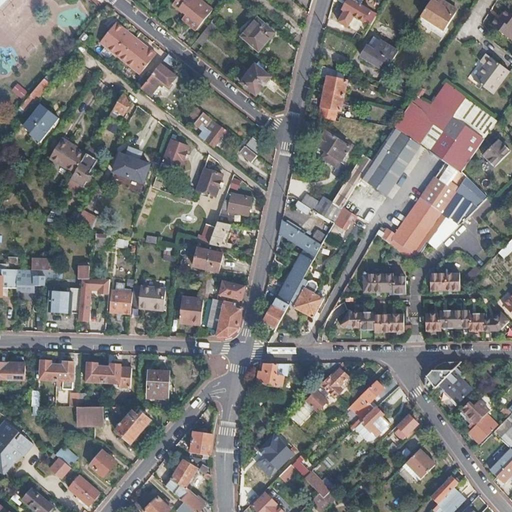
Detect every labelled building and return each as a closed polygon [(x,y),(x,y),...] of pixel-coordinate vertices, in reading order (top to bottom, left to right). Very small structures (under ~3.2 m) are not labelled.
[(0,0),(0,10),(9,0),(0,0)] [(196,32),(213,11),(199,0),(177,0),(173,6),(186,16),(182,21),(196,32)] [(361,4),(354,0),(346,0),(340,10),(343,11),(337,21),(348,27),(354,18),(363,23),(371,10),(361,4)] [(449,6),(439,0),(431,0),(421,17),(444,31),(455,15),(447,9),(449,6)] [(457,12),(449,6),(447,9),(455,15),(457,12)] [(494,26),(511,40),(511,11),(509,10),(502,20),(500,19),(494,26)] [(385,23),(393,27),(396,20),(388,16),(385,23)] [(274,34),(257,19),(241,37),(258,52),(274,34)] [(144,86),(147,82),(147,81),(159,66),(152,61),(156,55),(116,22),(100,43),(137,73),(134,77),(144,86)] [(285,34),(291,39),(297,32),(291,27),(285,34)] [(361,58),(385,73),(396,57),(372,41),(361,58)] [(176,60),(169,55),(147,82),(144,86),(142,89),(150,95),(161,83),(164,86),(166,83),(169,86),(176,78),(167,71),(176,60)] [(493,95),(510,72),(491,58),(474,81),(493,95)] [(255,95),(269,77),(254,65),(240,82),(255,95)] [(328,77),(320,117),(335,120),(338,110),(342,111),(348,81),(336,79),(338,72),(323,66),(321,76),(328,77)] [(51,84),(46,79),(20,109),(24,112),(34,100),(36,102),(51,84)] [(429,134),(421,146),(430,152),(453,119),(477,135),(491,115),(445,83),(444,85),(430,107),(414,96),(412,101),(408,108),(417,115),(425,126),(429,134)] [(19,84),(13,91),(22,99),(28,92),(19,84)] [(131,102),(123,96),(109,118),(114,121),(118,116),(115,114),(117,111),(123,115),(131,102)] [(38,126),(48,113),(39,106),(28,120),(38,126)] [(408,108),(394,129),(420,146),(421,146),(429,134),(425,126),(417,115),(408,108)] [(38,126),(30,135),(39,142),(58,120),(48,113),(38,126)] [(213,148),(227,132),(203,113),(194,124),(204,132),(200,137),(213,148)] [(453,119),(430,152),(447,162),(396,236),(388,230),(386,234),(383,232),(385,230),(380,227),(377,233),(383,238),(395,248),(401,252),(407,257),(413,263),(428,242),(434,234),(442,222),(447,215),(461,225),(479,208),(456,193),(464,182),(467,178),(454,169),(477,135),(453,119)] [(113,128),(106,123),(102,129),(109,133),(113,128)] [(373,162),(370,165),(364,176),(347,201),(342,209),(340,213),(334,224),(344,230),(349,223),(351,224),(370,196),(380,202),(385,196),(387,197),(406,169),(420,146),(394,129),(384,145),(376,157),(373,162)] [(351,152),(355,146),(348,142),(346,145),(326,132),(314,151),(315,155),(340,170),(344,165),(340,163),(348,151),(351,152)] [(362,148),(376,157),(384,145),(370,136),(362,148)] [(50,159),(75,174),(87,155),(77,149),(75,150),(68,146),(69,143),(62,139),(50,159)] [(484,155),(496,167),(511,152),(500,140),(484,155)] [(189,148),(171,141),(163,162),(182,169),(189,148)] [(257,142),(250,150),(256,155),(260,158),(267,150),(257,142)] [(250,150),(249,149),(244,145),(239,152),(251,162),(256,155),(250,150)] [(75,174),(65,190),(77,197),(86,182),(88,183),(92,175),(90,174),(102,153),(92,146),(87,155),(75,174)] [(143,182),(149,164),(120,154),(114,171),(143,182)] [(363,156),(361,160),(370,165),(373,162),(369,159),(367,157),(366,158),(363,156)] [(197,189),(215,196),(222,176),(204,169),(197,189)] [(364,176),(354,170),(333,203),(324,197),(320,203),(315,211),(314,212),(334,224),(340,213),(342,209),(347,201),(364,176)] [(153,188),(166,192),(171,179),(158,174),(153,188)] [(468,177),(467,178),(464,182),(480,198),(484,195),(468,177)] [(233,178),(231,188),(239,190),(241,180),(233,178)] [(180,198),(192,202),(197,189),(185,184),(180,198)] [(315,211),(320,203),(307,195),(302,203),(315,211)] [(217,222),(231,225),(233,217),(227,216),(228,212),(234,213),(247,216),(251,200),(231,196),(230,203),(224,201),(217,222)] [(73,225),(76,219),(56,214),(57,211),(54,209),(47,220),(54,220),(73,225)] [(93,230),(97,218),(81,210),(76,219),(73,225),(93,230)] [(455,231),(461,225),(447,215),(442,222),(455,231)] [(315,258),(322,245),(282,220),(279,235),(304,251),(315,258)] [(215,228),(209,245),(225,249),(226,245),(229,245),(231,234),(228,233),(231,225),(217,222),(215,228)] [(200,236),(197,242),(209,245),(215,228),(206,225),(203,237),(200,236)] [(436,249),(444,241),(434,234),(428,242),(436,249)] [(129,249),(130,241),(119,239),(117,246),(129,249)] [(511,247),(511,239),(508,243),(499,253),(503,257),(511,247)] [(163,260),(174,261),(175,253),(174,253),(174,250),(171,250),(171,253),(164,252),(163,260)] [(218,273),(223,255),(198,250),(193,268),(218,273)] [(303,280),(315,258),(304,251),(277,299),(289,305),(303,280)] [(31,271),(45,272),(52,272),(53,259),(31,259),(31,271)] [(7,289),(17,289),(17,271),(7,271),(2,270),(3,278),(3,289),(7,289)] [(17,289),(17,291),(30,292),(31,286),(44,287),(45,272),(31,271),(17,271),(17,289)] [(459,272),(430,272),(431,290),(460,290),(459,272)] [(365,275),(360,273),(359,275),(359,293),(389,292),(389,294),(403,294),(403,276),(390,277),(390,274),(365,275)] [(68,288),(82,289),(83,280),(77,280),(69,280),(68,288)] [(110,281),(86,281),(83,280),(82,289),(78,329),(86,330),(91,289),(99,289),(99,293),(103,293),(109,293),(110,281)] [(308,282),(303,280),(289,305),(313,318),(324,299),(314,293),(318,288),(317,283),(311,280),(308,282)] [(245,287),(223,282),(217,302),(214,301),(208,326),(218,328),(217,336),(228,337),(238,328),(242,310),(230,307),(231,305),(222,303),(223,297),(242,301),(245,287)] [(50,312),(79,313),(80,294),(60,293),(61,286),(53,286),(53,293),(51,293),(50,312)] [(152,308),(153,288),(134,286),(133,294),(131,309),(148,310),(148,307),(152,308)] [(152,308),(151,310),(163,312),(166,289),(153,288),(152,308)] [(110,312),(131,314),(131,309),(133,294),(112,292),(110,312)] [(511,295),(502,305),(511,314),(511,295)] [(200,325),(203,299),(184,297),(181,323),(200,325)] [(277,328),(289,305),(277,299),(265,322),(277,328)] [(351,313),(346,310),(338,325),(343,328),(357,327),(357,330),(372,330),(372,332),(402,332),(401,314),(373,315),(373,312),(351,313)] [(439,313),(425,313),(424,330),(440,330),(440,327),(468,327),(468,331),(498,330),(509,320),(501,311),(493,319),(484,319),(484,314),(469,314),(469,310),(439,310),(439,313)] [(0,378),(6,379),(23,380),(24,363),(0,361),(0,378)] [(456,368),(463,361),(444,362),(440,363),(437,366),(425,378),(425,386),(431,394),(435,389),(456,368)] [(56,380),(57,365),(50,365),(50,362),(40,362),(39,379),(56,380)] [(63,366),(57,365),(56,380),(62,381),(62,389),(70,390),(72,363),(63,362),(63,366)] [(342,362),(334,371),(336,373),(340,368),(346,362),(342,362)] [(102,383),(103,368),(96,367),(97,364),(86,363),(85,381),(102,383)] [(278,372),(279,363),(262,363),(261,363),(261,367),(266,367),(265,372),(261,372),(261,381),(286,382),(286,372),(278,372)] [(110,368),(103,368),(102,383),(118,383),(118,387),(129,388),(130,368),(119,368),(119,365),(110,364),(110,368)] [(319,387),(305,401),(317,412),(325,402),(323,399),(328,394),(333,399),(342,390),(338,386),(348,376),(340,368),(336,373),(334,371),(320,385),(319,387)] [(461,373),(456,368),(435,389),(441,394),(444,391),(458,404),(472,390),(458,376),(461,373)] [(147,398),(167,400),(168,374),(149,373),(147,398)] [(478,391),(486,384),(483,381),(476,388),(478,391)] [(363,396),(362,395),(358,398),(350,406),(364,420),(376,409),(370,403),(385,389),(377,382),(363,396)] [(362,395),(368,389),(362,383),(352,393),(358,398),(362,395)] [(39,391),(31,391),(30,408),(38,408),(39,391)] [(85,395),(78,394),(77,408),(88,408),(88,400),(85,400),(85,395)] [(470,400),(462,408),(477,422),(485,413),(490,409),(480,399),(475,405),(470,400)] [(301,426),(315,412),(307,405),(293,419),(301,426)] [(385,415),(378,407),(376,409),(364,420),(362,422),(377,437),(390,424),(384,417),(385,415)] [(88,408),(77,408),(76,423),(103,423),(103,416),(103,408),(101,408),(88,408)] [(116,431),(131,445),(151,421),(142,413),(139,417),(132,412),(116,431)] [(511,412),(511,413),(494,431),(500,437),(511,425),(511,412)] [(477,422),(471,428),(477,435),(474,438),(480,442),(497,425),(485,413),(477,422)] [(418,424),(409,414),(398,425),(407,435),(418,424)] [(11,467),(13,464),(13,460),(15,459),(14,456),(18,452),(21,455),(22,456),(33,444),(4,420),(0,425),(0,465),(7,464),(11,467)] [(376,438),(377,437),(362,422),(356,428),(367,440),(376,438)] [(511,425),(500,437),(508,445),(510,447),(511,444),(511,425)] [(191,454),(210,456),(213,436),(194,433),(191,454)] [(265,455),(282,473),(290,465),(286,461),(293,454),(280,440),(265,455)] [(491,469),(498,476),(511,461),(511,448),(510,447),(508,445),(495,458),(497,459),(489,467),(491,468),(491,469)] [(55,455),(70,468),(76,460),(62,448),(55,455)] [(420,450),(397,472),(407,482),(412,476),(416,481),(420,476),(422,478),(435,465),(420,450)] [(103,477),(115,462),(103,451),(90,466),(103,477)] [(13,460),(13,464),(21,455),(18,452),(14,456),(15,459),(13,460)] [(55,455),(53,453),(50,457),(56,462),(51,469),(61,478),(70,468),(55,455)] [(292,464),(297,458),(293,454),(286,461),(290,465),(292,464)] [(180,466),(167,487),(184,502),(194,511),(195,511),(201,511),(206,506),(186,489),(199,469),(186,460),(181,467),(180,466)] [(511,461),(498,476),(504,482),(511,473),(511,461)] [(0,470),(5,474),(11,467),(7,464),(0,465),(0,470)] [(282,473),(280,475),(287,482),(298,471),(292,464),(290,465),(282,473)] [(207,474),(211,476),(211,472),(203,466),(201,470),(199,472),(206,476),(207,474)] [(319,492),(324,497),(331,490),(312,470),(305,477),(319,492)] [(89,506),(100,493),(80,476),(69,489),(89,506)] [(459,484),(451,476),(431,497),(439,505),(446,511),(452,511),(461,503),(465,500),(454,489),(459,484)] [(33,489),(24,499),(38,511),(48,511),(53,507),(33,489)] [(319,511),(321,511),(330,504),(324,497),(319,492),(312,500),(318,506),(316,508),(319,511)] [(16,493),(10,500),(18,506),(24,499),(16,493)] [(261,511),(270,511),(278,505),(266,493),(254,504),(261,511)] [(169,511),(172,509),(160,497),(145,511),(169,511)] [(177,511),(178,511),(193,511),(194,511),(184,502),(177,511)] [(472,511),(461,503),(452,511),(472,511)]
